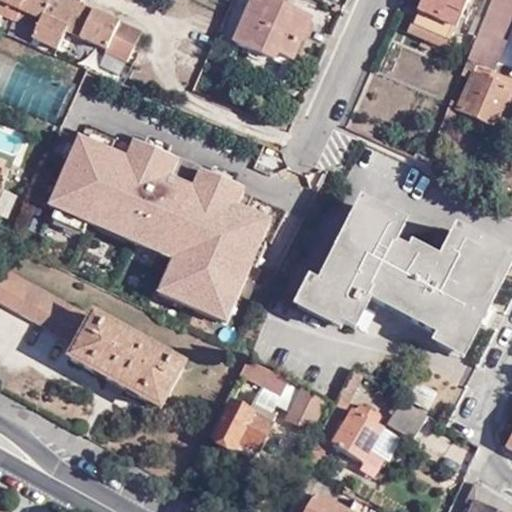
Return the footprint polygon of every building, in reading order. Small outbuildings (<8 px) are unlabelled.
[(42,20),(49,0),(0,0),(0,13),(3,14),(14,19),(19,10),(42,20)] [(61,48),(68,31),(79,4),(69,0),(49,0),(42,20),(34,38),(60,49),(61,48)] [(287,67),(310,18),(273,1),(271,0),(251,0),(233,40),(287,67)] [(422,0),(415,17),(450,35),(454,25),(444,20),(449,8),(460,12),(465,0),(422,0)] [(476,64),(490,69),(511,20),(511,0),(491,0),(484,19),(476,38),(473,46),(467,60),(476,64)] [(481,0),(476,15),(484,19),(491,0),(481,0)] [(79,4),(68,31),(108,50),(107,53),(129,63),(142,33),(79,4)] [(454,25),(460,12),(449,8),(444,20),(454,25)] [(468,35),(476,38),(484,19),(476,15),(468,35)] [(447,40),(450,35),(415,17),(412,24),(447,40)] [(450,42),(447,40),(412,24),(409,22),(405,31),(447,50),(450,42)] [(57,55),(121,81),(129,63),(107,53),(108,50),(68,31),(61,48),(60,49),(57,55)] [(0,101),(58,120),(70,82),(0,59),(0,101)] [(511,79),(490,69),(476,64),(457,108),(507,131),(511,120),(511,79)] [(455,114),(446,110),(425,163),(432,169),(455,114)] [(245,192),(133,144),(126,159),(79,138),(48,208),(172,262),(158,295),(227,325),(272,223),(238,208),(245,192)] [(416,316),(412,323),(460,348),(507,260),(459,235),(438,272),(396,249),(407,228),(371,209),(364,221),(357,219),(310,305),(355,329),(371,302),(374,294),(375,294),(416,316)] [(0,302),(66,339),(81,311),(6,271),(0,280),(0,302)] [(371,302),(412,323),(416,316),(375,294),(374,294),(371,302)] [(161,410),(184,367),(94,317),(70,359),(161,410)] [(290,383),(249,361),(241,376),(282,397),(290,383)] [(350,370),(332,407),(335,404),(356,372),(350,370)] [(335,404),(332,407),(309,454),(310,455),(319,459),(361,376),(356,372),(335,404)] [(427,409),(435,395),(411,382),(403,396),(427,409)] [(307,433),(324,402),(301,390),(285,422),(307,433)] [(413,437),(426,415),(399,399),(385,421),(413,437)] [(215,440),(254,460),(277,417),(256,406),(253,412),(233,404),(215,440)] [(331,446),(361,463),(382,427),(351,410),(331,446)] [(475,508),(473,511),(511,511),(511,503),(476,483),(466,505),(475,508)] [(375,511),(355,502),(349,511),(348,511),(316,494),(305,511),(375,511)] [(381,511),(358,498),(355,502),(375,511),(381,511)]
